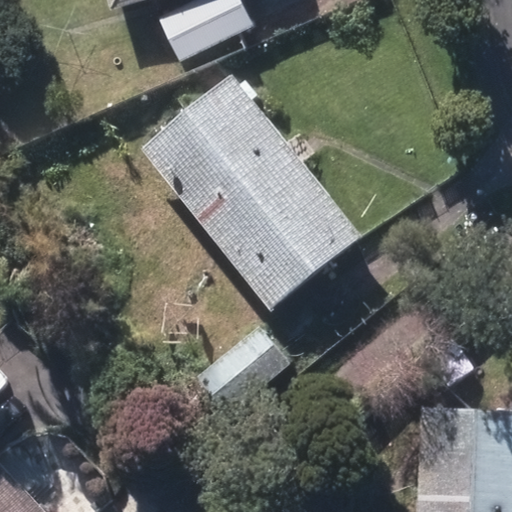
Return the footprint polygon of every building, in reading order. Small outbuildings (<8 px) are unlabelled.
[(108,0),(114,20),(179,0),(108,0)] [(215,0),(161,26),(182,70),(256,32),(239,0),(215,0)] [(145,155),(272,317),(363,244),(235,84),(145,155)] [(201,385),(231,421),(292,370),(246,313),(199,353),(216,372),(201,385)] [(420,511),(511,511),(511,419),(424,417),(420,511)] [(0,511),(41,511),(0,467),(0,511)]
